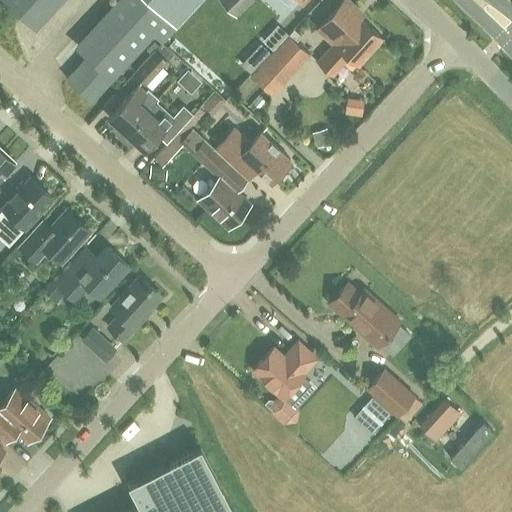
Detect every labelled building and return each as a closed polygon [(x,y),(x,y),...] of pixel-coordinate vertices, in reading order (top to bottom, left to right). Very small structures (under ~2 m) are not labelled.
[(5,0),(36,28),(62,0),(5,0)] [(115,0),(74,45),(86,56),(65,78),(92,102),(157,31),(165,39),(200,0),(115,0)] [(220,0),(237,18),(255,0),(220,0)] [(358,65),(382,38),(355,13),(358,10),(346,0),(343,0),(318,28),(334,42),(318,61),(333,75),(349,57),(358,65)] [(290,9),(275,16),(283,33),(298,26),(290,9)] [(275,94),(283,84),(310,54),(289,35),(262,65),(254,75),(275,94)] [(162,42),(156,49),(133,73),(146,85),(169,60),(161,53),(166,46),(162,42)] [(257,66),(250,58),(241,67),(249,74),(257,66)] [(127,134),(149,111),(148,111),(159,99),(148,89),(145,92),(138,85),(109,117),(127,134)] [(221,100),(215,94),(206,104),(212,110),(221,100)] [(352,99),(352,110),(369,111),(370,101),(352,99)] [(158,119),(149,111),(127,134),(145,150),(169,124),(178,131),(194,114),(184,105),(173,117),(166,110),(158,119)] [(236,128),(216,149),(236,167),(245,158),(270,182),(291,159),(261,132),(252,143),(236,128)] [(162,164),(173,151),(184,138),(177,132),(155,158),(162,164)] [(236,167),(216,149),(206,140),(194,153),(220,177),(199,200),(228,227),(250,204),(224,180),(236,167)] [(0,182),(17,163),(0,147),(0,182)] [(167,167),(151,165),(149,177),(166,179),(167,167)] [(0,236),(9,244),(25,227),(51,197),(30,178),(3,208),(4,208),(0,212),(0,236)] [(62,261),(88,231),(66,211),(50,229),(41,221),(19,245),(38,262),(49,249),(62,261)] [(54,281),(45,290),(57,301),(66,292),(74,299),(87,284),(100,295),(127,266),(106,247),(90,265),(78,255),(54,281)] [(143,315),(160,296),(139,277),(112,307),(121,314),(110,326),(124,339),(144,316),(143,315)] [(348,283),(330,303),(345,317),(355,326),(362,332),(377,346),(400,321),(376,299),(365,289),(361,294),(348,283)] [(105,361),(117,348),(92,326),(80,339),(105,361)] [(298,342),(284,357),(274,347),(253,369),(283,396),(303,375),(302,373),(316,358),(298,342)] [(413,394),(384,369),(368,387),(396,414),(413,394)] [(0,401),(0,434),(6,440),(16,430),(28,440),(49,417),(16,387),(2,403),(0,401)] [(378,427),(388,408),(372,399),(361,418),(378,427)] [(486,399),(473,406),(479,417),(491,410),(486,399)] [(458,414),(448,404),(425,429),(435,439),(458,414)] [(118,511),(235,511),(200,444),(127,482),(138,502),(118,511)]
